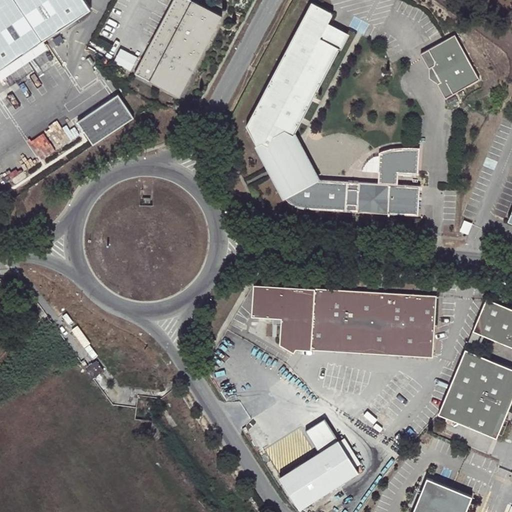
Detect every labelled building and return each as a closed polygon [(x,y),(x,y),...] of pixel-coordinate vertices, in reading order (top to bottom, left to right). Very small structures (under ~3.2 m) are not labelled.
[(0,0),(0,68),(91,7),(86,0),(0,0)] [(222,14),(195,0),(172,0),(134,72),(178,95),(186,80),(183,78),(189,66),(196,54),(200,55),(207,41),(204,39),(210,27),(214,29),(222,14)] [(245,126),(255,145),(261,143),(267,146),(272,137),(284,131),(292,135),(294,133),(338,48),(319,38),(327,23),(332,13),(310,2),(245,126)] [(327,23),(319,38),(338,48),(340,48),(348,34),(327,23)] [(210,27),(204,39),(207,41),(214,29),(210,27)] [(454,35),(419,53),(427,68),(430,66),(438,82),(435,83),(442,98),(477,81),(454,35)] [(196,54),(189,66),(193,68),(200,55),(196,54)] [(193,68),(189,66),(183,78),(186,80),(193,68)] [(430,66),(427,68),(427,78),(435,83),(438,82),(430,66)] [(118,94),(77,121),(93,144),(134,117),(118,94)] [(255,145),(279,190),(299,179),(315,180),(292,135),(284,131),(272,137),(267,146),(261,143),(255,145)] [(318,180),(315,180),(299,179),(279,190),(280,192),(281,195),(283,198),(285,201),(288,203),(290,205),(293,207),(296,208),(299,209),(417,216),(418,186),(318,180)] [(274,318),(282,319),(281,326),(280,344),(294,353),(297,350),(433,357),(437,295),(386,292),(367,291),(326,289),(309,288),(254,285),(253,316),(274,318)] [(511,307),(488,298),(474,331),(511,347),(511,307)] [(511,392),(511,368),(466,350),(451,384),(438,414),(496,438),(498,434),(495,432),(505,410),(507,412),(511,402),(509,400),(511,392)] [(505,410),(495,432),(498,434),(507,412),(505,410)] [(321,452),(282,477),(302,509),(361,471),(327,419),(308,431),(321,452)] [(466,511),(473,497),(428,478),(413,511),(466,511)]
